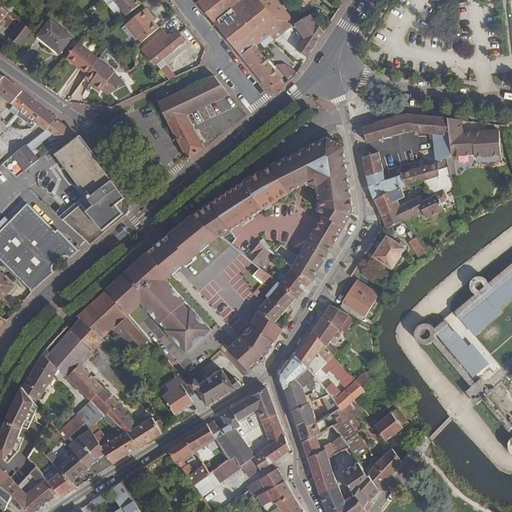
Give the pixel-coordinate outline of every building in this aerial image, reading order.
[(114,0),(103,0),(114,13),(121,8),(114,0)] [(127,16),(142,3),(138,0),(114,0),(121,8),(127,16)] [(202,0),(199,3),(216,24),(241,2),(239,0),(202,0)] [(274,40),(283,32),(256,0),(243,0),(241,2),(216,24),(271,92),(276,92),(286,84),(267,62),(270,60),(268,58),(266,60),(255,46),(260,42),(270,34),(274,39),(274,40)] [(276,0),(256,0),(283,32),(286,31),(291,28),(291,27),(294,25),(296,24),(276,0)] [(0,22),(9,12),(0,4),(0,22)] [(142,42),(159,28),(153,21),(150,17),(151,15),(146,9),(127,24),(142,42)] [(297,50),(308,58),(324,32),(311,15),(296,24),(294,25),(299,31),(301,34),(299,36),(302,39),(300,41),(302,43),(297,50)] [(60,53),(72,38),(51,20),(38,36),(60,53)] [(9,37),(20,46),(32,30),(21,21),(9,37)] [(142,49),(155,65),(156,64),(162,59),(186,40),(179,31),(172,36),(171,34),(168,36),(164,31),(142,49)] [(283,32),(274,40),(281,46),(292,38),(286,31),(283,32)] [(270,34),(260,42),(265,47),(274,39),(270,34)] [(99,60),(99,59),(78,43),(66,59),(87,75),(99,60)] [(156,64),(160,69),(166,64),(162,59),(156,64)] [(110,94),(126,86),(120,79),(114,74),(115,72),(99,60),(87,75),(86,77),(92,81),(90,83),(101,90),(103,88),(110,94)] [(183,74),(195,69),(192,62),(180,68),(183,74)] [(290,81),(295,77),(297,73),(285,65),(277,66),(290,81)] [(205,149),(188,115),(230,95),(214,75),(159,102),(189,161),(205,149)] [(12,104),(23,91),(5,77),(0,82),(0,96),(1,96),(12,104)] [(147,85),(149,90),(161,84),(158,79),(147,85)] [(90,83),(89,84),(100,92),(101,90),(90,83)] [(45,131),(56,119),(23,91),(12,104),(13,106),(10,110),(15,115),(33,128),(36,124),(45,131)] [(370,117),(365,97),(352,100),(357,121),(370,117)] [(390,118),(364,127),(367,143),(380,140),(407,132),(422,133),(431,134),(432,141),(434,141),(436,163),(439,162),(439,163),(447,158),(452,155),(448,118),(407,114),(403,115),(390,118)] [(452,155),(475,154),(475,157),(502,155),(500,137),(500,131),(464,133),(462,120),(456,119),(448,118),(452,155)] [(66,146),(80,137),(56,119),(45,131),(41,134),(51,143),(58,139),(66,146)] [(123,213),(125,198),(80,137),(66,146),(56,155),(84,193),(94,206),(88,211),(82,204),(63,220),(89,243),(123,213)] [(253,176),(193,215),(220,236),(228,243),(232,237),(227,232),(285,194),(309,181),(318,186),(323,213),(325,215),(345,227),(352,214),(353,209),(343,143),(333,137),(303,150),(253,176)] [(24,172),(39,160),(27,145),(12,156),(24,172)] [(370,155),(363,157),(369,186),(374,199),(401,188),(410,185),(418,183),(424,181),(438,177),(440,176),(439,163),(439,162),(436,163),(401,173),(402,175),(386,181),(379,152),(370,155)] [(438,177),(424,181),(428,190),(440,184),(453,179),(447,158),(439,163),(440,176),(438,177)] [(440,184),(428,190),(429,192),(431,198),(438,194),(455,187),(453,179),(440,184)] [(424,201),(422,196),(418,198),(424,212),(426,219),(459,203),(455,187),(438,194),(431,198),(424,201)] [(401,188),(374,199),(379,209),(398,201),(405,197),(402,191),(401,188)] [(84,193),(58,215),(63,220),(82,204),(88,211),(94,206),(84,193)] [(400,206),(405,220),(406,220),(424,212),(418,198),(400,206)] [(379,209),(382,215),(400,206),(398,201),(379,209)] [(69,241),(66,245),(55,234),(57,232),(27,204),(10,222),(0,231),(0,259),(7,267),(32,292),(55,273),(53,267),(64,257),(70,259),(80,251),(69,241)] [(400,206),(382,215),(387,229),(405,220),(400,206)] [(220,236),(193,215),(168,237),(163,241),(183,265),(186,268),(197,259),(195,257),(220,236)] [(313,234),(310,239),(293,268),(296,270),(313,280),(333,246),(345,227),(325,215),(313,234)] [(5,218),(0,222),(0,231),(10,222),(5,218)] [(57,232),(55,234),(66,245),(69,241),(59,230),(57,232)] [(412,240),(417,237),(413,230),(408,233),(412,240)] [(387,236),(374,257),(392,269),(406,248),(387,236)] [(422,255),(427,253),(417,237),(412,240),(411,241),(411,243),(419,257),(422,255)] [(276,256),(254,240),(244,254),(261,268),(264,270),(276,256)] [(163,241),(156,246),(152,249),(148,252),(152,257),(156,253),(165,263),(164,265),(173,274),(176,271),(183,265),(163,241)] [(131,267),(107,290),(128,314),(128,315),(142,302),(186,352),(211,330),(166,280),(173,274),(164,265),(165,263),(156,253),(155,254),(152,257),(148,252),(144,256),(142,257),(131,267)] [(374,270),(361,260),(357,267),(369,276),(374,270)] [(264,270),(261,268),(254,276),(264,283),(271,276),(264,270)] [(313,280),(296,270),(293,268),(280,284),(296,298),(313,280)] [(511,270),(459,314),(474,332),(499,311),(496,307),(511,294),(511,270)] [(0,273),(0,301),(15,286),(1,272),(0,273)] [(380,294),(357,279),(343,302),(365,317),(380,294)] [(288,308),(296,298),(280,284),(278,283),(266,296),(269,298),(265,303),(258,310),(260,311),(266,316),(275,323),(276,322),(288,308)] [(128,314),(107,290),(78,316),(81,318),(103,338),(112,330),(128,316),(128,315),(128,314)] [(312,333),(327,347),(334,354),(337,350),(329,343),(339,329),(349,315),(331,305),(312,333)] [(245,334),(241,337),(259,357),(262,353),(266,357),(283,329),(283,328),(276,322),(275,323),(266,316),(260,311),(246,334),(245,334)] [(354,318),(349,315),(339,329),(344,333),(354,318)] [(131,360),(132,355),(143,346),(149,341),(128,316),(112,330),(128,346),(123,351),(131,360)] [(71,330),(94,351),(105,340),(103,338),(81,318),(71,330)] [(444,319),(432,329),(472,378),(488,365),(470,343),(466,347),(444,319)] [(478,336),(488,350),(508,336),(498,322),(478,336)] [(420,324),(415,332),(426,340),(431,331),(420,324)] [(71,330),(67,326),(45,350),(49,354),(71,330)] [(67,377),(91,401),(105,415),(106,416),(109,413),(126,432),(127,431),(141,448),(163,434),(167,432),(164,427),(159,420),(155,421),(152,417),(144,423),(140,417),(135,421),(127,412),(104,388),(80,365),(94,351),(71,330),(49,354),(46,357),(58,369),(67,377)] [(296,356),(309,369),(315,375),(321,368),(327,373),(330,370),(347,389),(335,399),(341,408),(343,410),(357,398),(367,389),(365,387),(358,380),(344,365),(342,363),(334,354),(327,347),(312,333),(296,356)] [(238,340),(229,348),(250,371),(259,363),(266,357),(262,353),(259,357),(241,337),(238,340)] [(152,343),(151,343),(149,341),(143,346),(146,349),(152,344),(152,343)] [(37,402),(58,369),(46,357),(49,354),(45,350),(43,354),(23,387),(37,402)] [(346,359),(337,350),(334,354),(342,363),(346,359)] [(309,369),(296,356),(282,375),(281,379),(285,389),(309,369)] [(374,366),(366,373),(372,380),(380,372),(374,366)] [(306,428),(316,423),(309,404),(322,398),(330,415),(332,413),(341,408),(335,399),(331,394),(317,378),(315,375),(309,369),(285,389),(297,425),(303,422),(306,428)] [(196,390),(207,406),(235,389),(241,386),(241,385),(233,375),(228,379),(222,370),(200,384),(195,378),(188,383),(189,384),(195,391),(196,390)] [(133,389),(144,380),(137,371),(125,380),(133,389)] [(366,373),(358,380),(365,387),(372,380),(366,373)] [(188,385),(187,386),(179,375),(166,384),(171,391),(163,396),(176,415),(194,403),(199,411),(206,406),(188,385)] [(38,406),(23,387),(7,420),(0,438),(0,453),(5,458),(15,447),(22,426),(28,428),(38,406)] [(232,410),(238,421),(259,409),(262,420),(271,445),(285,437),(277,415),(267,388),(231,409),(232,410)] [(365,410),(357,398),(343,410),(348,418),(350,421),(365,410)] [(105,415),(91,401),(77,414),(78,416),(84,422),(88,426),(91,429),(95,424),(103,417),(105,415)] [(391,414),(375,426),(387,441),(410,423),(399,407),(397,409),(393,404),(387,408),(391,414)] [(348,418),(343,410),(341,408),(332,413),(338,423),(348,418)] [(240,424),(238,421),(232,410),(222,417),(228,426),(220,431),(214,422),(208,426),(216,439),(234,428),(239,425),(240,424)] [(109,413),(106,416),(105,415),(103,417),(115,429),(112,431),(118,437),(126,432),(109,413)] [(84,422),(78,416),(60,433),(65,439),(84,422)] [(366,446),(350,421),(348,418),(338,423),(333,425),(341,436),(350,447),(355,455),(366,446)] [(328,429),(323,419),(316,423),(306,428),(303,422),(297,425),(303,442),(316,436),(321,433),(328,429)] [(88,426),(84,422),(65,439),(67,443),(88,426)] [(95,424),(91,429),(102,446),(101,448),(105,454),(114,464),(141,448),(127,431),(126,432),(118,437),(108,443),(95,424)] [(217,439),(216,439),(208,426),(207,424),(185,437),(195,453),(217,439)] [(239,425),(234,428),(249,451),(254,447),(239,425)] [(254,457),(249,451),(234,428),(216,439),(217,439),(230,460),(235,457),(241,466),(254,457)] [(101,448),(102,446),(91,429),(70,446),(74,452),(89,468),(105,454),(101,448)] [(321,451),(316,436),(303,442),(308,458),(320,494),(339,486),(329,457),(326,449),(321,451)] [(338,452),(350,447),(341,436),(332,443),(326,447),(326,449),(329,457),(338,452)] [(183,460),(195,453),(185,437),(167,448),(169,451),(176,464),(178,463),(183,460)] [(271,445),(266,448),(254,457),(262,469),(274,461),(291,450),(285,437),(271,445)] [(40,450),(36,446),(28,458),(33,463),(37,460),(35,458),(40,450)] [(392,449),(378,462),(369,474),(370,475),(372,479),(380,491),(395,471),(402,462),(392,449)] [(57,467),(62,463),(52,451),(46,456),(56,468),(57,467)] [(204,451),(197,456),(198,457),(204,466),(210,474),(212,472),(217,469),(210,459),(204,451)] [(72,483),(89,468),(74,452),(62,463),(57,467),(61,471),(72,483)] [(186,464),(198,457),(197,456),(195,453),(183,460),(186,464)] [(241,466),(235,457),(230,460),(217,469),(212,472),(220,483),(242,468),(241,466)] [(254,457),(241,466),(242,468),(248,478),(262,469),(254,457)] [(369,474),(378,462),(374,457),(370,461),(371,462),(365,471),(368,476),(370,475),(369,474)] [(183,460),(178,463),(188,478),(193,475),(186,464),(183,460)] [(194,486),(210,474),(204,466),(193,475),(188,478),(194,486)] [(0,484),(10,494),(19,486),(11,477),(0,467),(0,484)] [(61,471),(57,467),(56,468),(52,471),(56,476),(61,471)] [(46,479),(45,477),(38,468),(19,486),(21,488),(33,477),(39,484),(46,479)] [(300,511),(303,510),(285,481),(278,468),(247,488),(249,490),(255,500),(259,497),(264,506),(266,510),(267,511),(300,511)] [(52,471),(45,477),(46,479),(48,482),(58,494),(62,498),(77,488),(72,483),(61,471),(56,476),(52,471)] [(26,510),(27,511),(36,511),(58,494),(48,482),(46,479),(39,484),(27,494),(21,488),(19,486),(10,494),(12,496),(26,510)] [(371,502),(380,491),(372,479),(364,489),(357,494),(357,495),(361,501),(365,507),(369,500),(371,502)] [(141,511),(121,482),(111,489),(114,493),(124,508),(118,511),(141,511)] [(6,510),(12,496),(10,494),(0,484),(0,505),(2,508),(6,510)] [(320,494),(327,511),(346,511),(361,501),(357,495),(345,501),(339,486),(320,494)] [(111,489),(98,497),(101,501),(114,493),(111,489)] [(367,511),(365,507),(361,501),(346,511),(367,511)]
